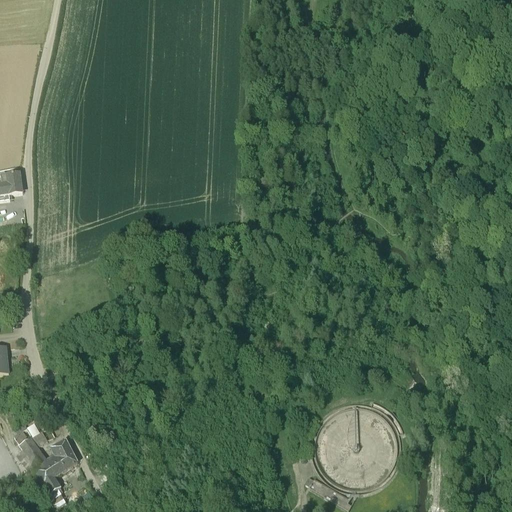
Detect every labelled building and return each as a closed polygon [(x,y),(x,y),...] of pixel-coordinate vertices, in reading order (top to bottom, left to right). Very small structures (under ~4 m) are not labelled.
[(20,176),(0,178),(0,204),(6,204),(6,201),(10,201),(9,198),(22,196),(20,176)] [(7,361),(6,350),(0,350),(0,376),(9,376),(8,375),(7,375),(6,361),(7,361)] [(43,502),(49,511),(58,511),(66,507),(60,496),(63,494),(54,482),(78,466),(66,443),(51,451),(55,459),(47,465),(35,445),(45,439),(42,434),(32,441),(27,431),(16,438),(14,439),(19,448),(23,455),(17,458),(30,477),(34,474),(49,498),(43,502)] [(106,457),(114,453),(109,443),(101,446),(106,457)] [(343,511),(349,511),(352,509),(348,507),(350,504),(314,484),(309,481),(305,488),(310,490),(309,492),(343,511)] [(88,494),(82,498),(85,503),(91,499),(88,494)]
